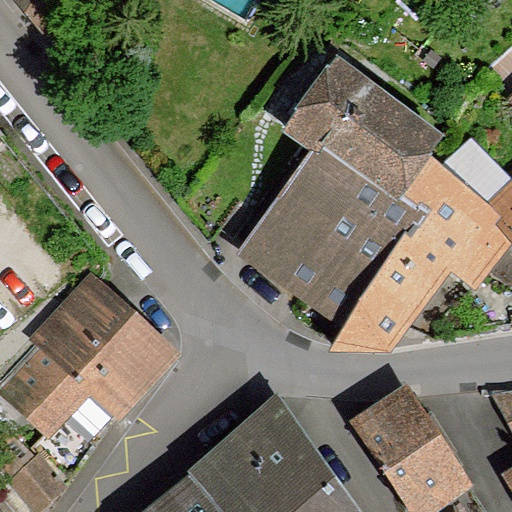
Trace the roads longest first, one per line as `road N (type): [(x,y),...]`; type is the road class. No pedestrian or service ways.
road 1 (tertiary): [(248,342),(140,226),(0,32)]
road 2 (unclassified): [(248,342),(325,374),(446,374),(511,364)]
road 3 (tertiary): [(98,511),(248,342)]
